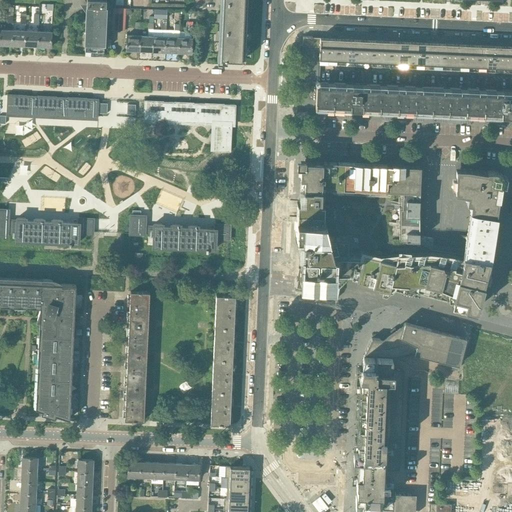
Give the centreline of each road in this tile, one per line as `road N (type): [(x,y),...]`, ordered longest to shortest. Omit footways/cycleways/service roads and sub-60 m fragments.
road 1 (residential): [(253,449),(269,133)]
road 2 (residential): [(271,81),(0,67)]
road 3 (residential): [(511,142),(269,133)]
road 4 (residential): [(280,23),(295,17),(511,27)]
road 5 (residential): [(91,438),(97,294)]
road 6 (tertiary): [(112,439),(253,449)]
